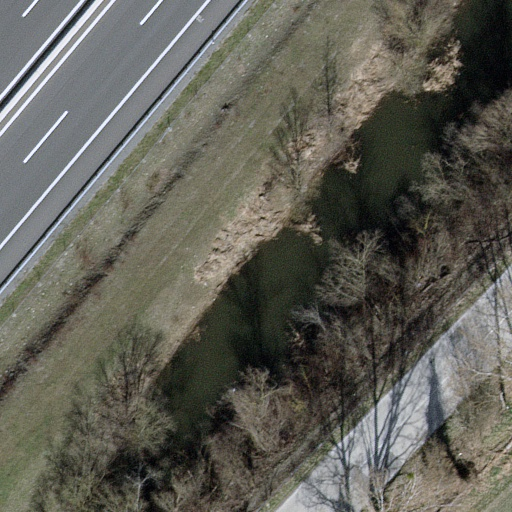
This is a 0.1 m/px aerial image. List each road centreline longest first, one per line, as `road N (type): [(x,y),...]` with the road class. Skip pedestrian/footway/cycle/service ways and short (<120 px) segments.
road 1 (unclassified): [(511,310),(315,511)]
road 2 (motorway): [(0,191),(161,0)]
